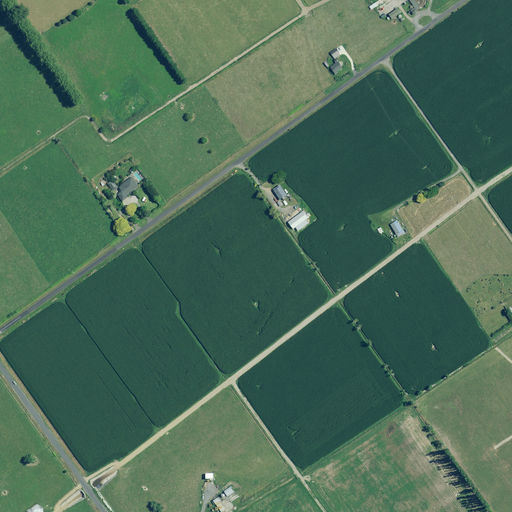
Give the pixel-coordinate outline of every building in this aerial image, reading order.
[(421,9),(415,0),(409,0),(414,7),(410,10),(413,15),(421,9)] [(400,13),(397,8),(389,15),(392,19),(400,13)] [(342,53),(338,47),(332,51),(335,55),(338,53),(339,55),(342,53)] [(343,68),(338,62),(330,67),(335,73),(343,68)] [(139,187),(132,177),(119,187),(122,191),(118,195),(123,202),(129,197),(128,195),(130,194),(131,195),(133,193),(132,191),(139,187)] [(114,182),(112,180),(108,184),(114,191),(118,188),(114,182)] [(288,197),(280,185),(273,190),(280,200),(282,198),(284,200),(288,197)] [(308,218),(303,211),(288,222),(293,229),(308,218)] [(403,230),(397,220),(390,224),(398,237),(405,233),(403,230)] [(233,491),(230,486),(224,491),(227,496),(233,491)] [(225,509),(221,502),(217,505),(221,511),(225,509)]
